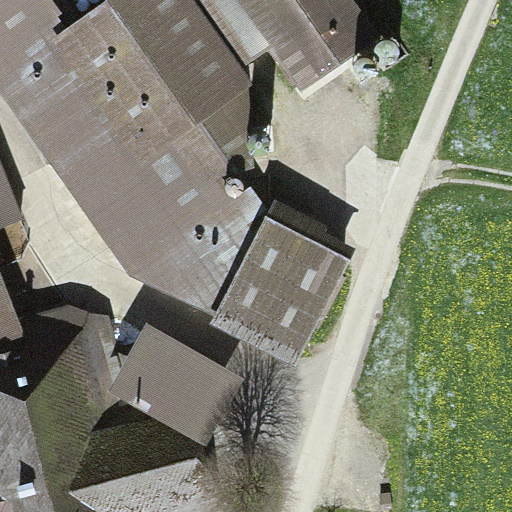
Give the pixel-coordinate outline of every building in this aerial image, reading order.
[(84,53),(70,34),(46,0),(0,0),(0,75),(134,266),(165,245),(180,270),(175,279),(194,297),(221,312),(270,219),(229,164),(202,171),(173,127),(148,144),(84,53)] [(188,0),(117,0),(70,34),(84,53),(148,144),(173,127),(203,171),(246,160),(243,77),(188,0)] [(359,0),(231,0),(294,84),(376,23),(359,0)] [(271,219),(259,242),(222,312),(236,319),(234,322),(296,355),(347,259),(271,219)] [(211,496),(183,397),(161,403),(150,362),(205,414),(232,372),(172,338),(147,352),(144,339),(120,345),(119,340),(93,316),(0,341),(0,511),(153,511),(207,497),(211,496)]
